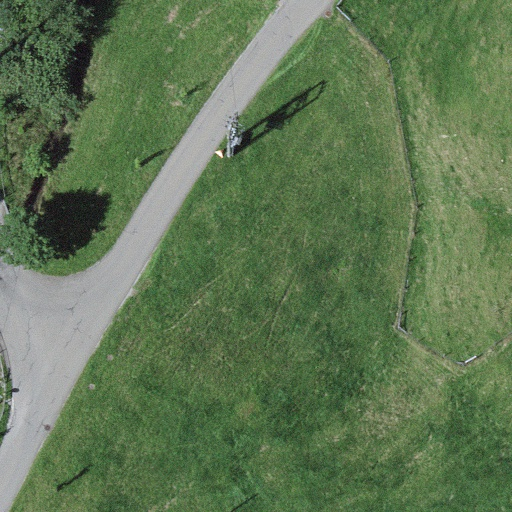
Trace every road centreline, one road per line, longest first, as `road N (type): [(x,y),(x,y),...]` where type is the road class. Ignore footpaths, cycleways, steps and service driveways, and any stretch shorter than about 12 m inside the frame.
road 1 (unclassified): [(320,0),(200,151),(68,349)]
road 2 (unclassified): [(68,349),(0,489)]
